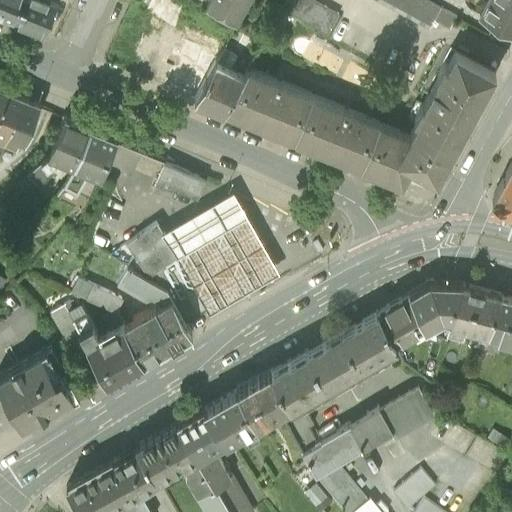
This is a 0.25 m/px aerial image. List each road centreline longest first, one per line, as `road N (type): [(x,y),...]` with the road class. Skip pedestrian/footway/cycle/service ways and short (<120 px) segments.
road 1 (secondary): [(6,483),(209,351),(442,224)]
road 2 (residential): [(442,224),(66,78)]
road 3 (tertiary): [(442,224),(511,102)]
